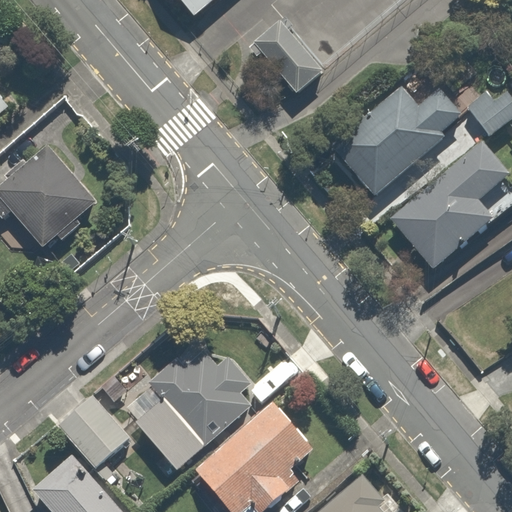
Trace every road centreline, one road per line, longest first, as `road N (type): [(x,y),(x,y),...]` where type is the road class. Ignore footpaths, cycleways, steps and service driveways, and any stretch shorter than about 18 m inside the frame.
road 1 (residential): [(507,511),(241,200)]
road 2 (residential): [(0,409),(241,200)]
road 3 (residential): [(241,200),(73,0)]
